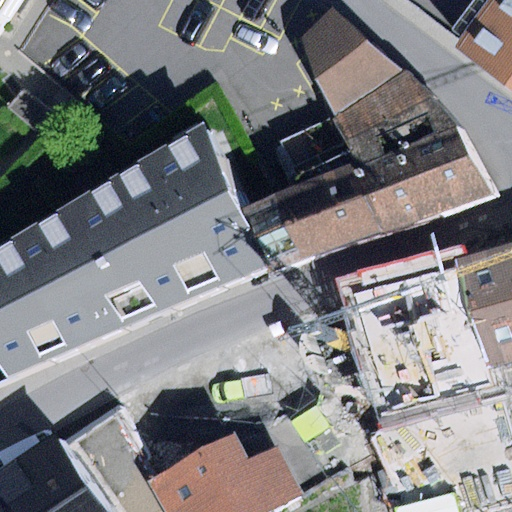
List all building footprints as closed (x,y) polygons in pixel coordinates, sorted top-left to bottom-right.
[(0,0),(0,18),(11,0),(0,0)] [(511,0),(494,0),(457,49),(511,88),(511,0)] [(403,72),(334,10),(305,44),(360,161),(365,171),(463,131),(408,70),(403,72)] [(22,91),(7,108),(35,132),(50,116),(22,91)] [(292,189),(241,209),(267,273),(269,278),(494,196),(463,131),(365,171),(360,161),(347,166),(327,121),(273,145),(292,189)] [(241,209),(209,126),(0,249),(0,360),(11,379),(125,331),(107,298),(144,282),(162,316),(267,273),(241,209)] [(511,246),(456,261),(496,368),(511,363),(511,246)] [(107,511),(53,433),(0,469),(0,511),(107,511)] [(241,439),(150,479),(168,511),(271,511),(305,494),(281,446),(249,460),(241,439)]
